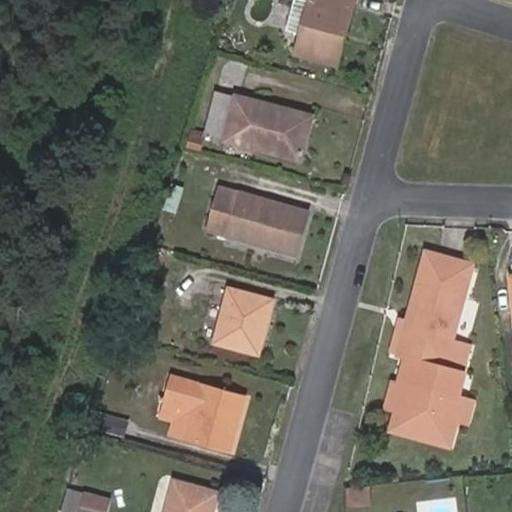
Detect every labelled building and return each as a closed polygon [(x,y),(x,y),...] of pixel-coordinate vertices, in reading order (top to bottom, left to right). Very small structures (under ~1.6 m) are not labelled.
[(310,2),(303,0),(293,0),(283,40),(298,45),(310,2)] [(310,0),(310,2),(298,45),(295,55),(336,67),(355,0),(310,0)] [(225,141),(236,97),(216,91),(204,135),(225,141)] [(236,97),(225,141),(300,162),(312,116),(236,97)] [(306,213),(219,189),(207,231),(295,255),(306,213)] [(454,424),(460,403),(455,401),(462,376),(442,370),(450,344),(472,269),(429,256),(409,325),(400,357),(407,359),(400,384),(404,385),(395,411),(390,431),(447,448),(454,424)] [(274,302),(230,291),(216,344),(259,355),(274,302)] [(400,357),(409,325),(399,322),(389,354),(400,357)] [(470,351),(450,344),(442,370),(462,376),(470,351)] [(195,411),(187,440),(230,453),(245,400),(173,378),(166,402),(195,411)] [(404,385),(400,384),(391,381),(383,407),(395,411),(404,385)] [(195,411),(166,402),(162,416),(177,421),(173,436),(187,440),(195,411)] [(460,403),(454,424),(466,427),(472,406),(460,403)] [(125,423),(98,414),(94,428),(121,437),(125,423)] [(213,511),(219,495),(177,483),(168,511),(213,511)] [(370,502),(368,486),(344,488),(346,505),(370,502)] [(105,511),(109,502),(83,493),(77,511),(105,511)]
